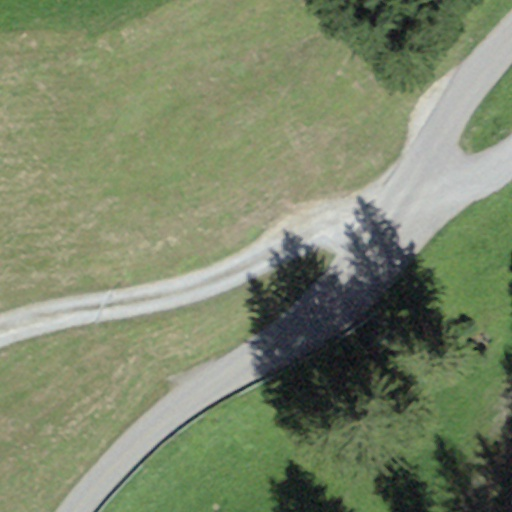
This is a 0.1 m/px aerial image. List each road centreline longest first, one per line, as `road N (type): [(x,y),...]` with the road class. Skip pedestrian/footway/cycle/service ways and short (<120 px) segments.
road 1 (tertiary): [(79,511),(119,462),(319,325),(476,68),(511,37)]
road 2 (track): [(0,348),(384,221)]
road 3 (track): [(511,147),(384,221)]
